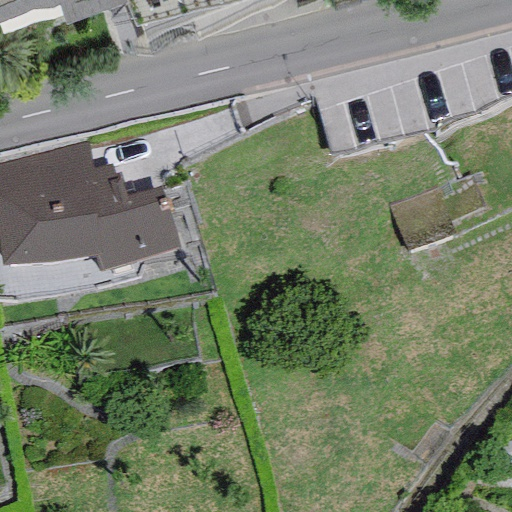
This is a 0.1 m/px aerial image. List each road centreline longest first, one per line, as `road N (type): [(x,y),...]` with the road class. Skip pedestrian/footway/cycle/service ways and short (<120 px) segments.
road 1 (trunk): [(198,0),(101,511)]
road 2 (secondary): [(500,0),(0,122)]
